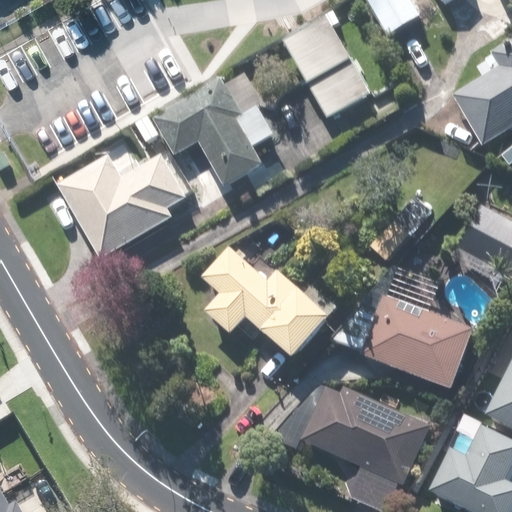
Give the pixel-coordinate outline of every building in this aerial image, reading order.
[(386,40),(420,22),(427,34),(444,25),(438,12),(459,0),(372,0),(366,4),(386,40)] [(511,0),(503,0),(510,12),(511,11),(511,0)] [(322,23),(278,50),(324,125),(368,99),(322,23)] [(511,133),(511,44),(483,62),(486,66),(475,72),(477,76),(456,88),(461,96),(449,103),(479,153),(511,133)] [(144,147),(158,139),(170,162),(195,148),(221,196),(260,174),(249,155),(272,143),(256,114),(262,110),(241,72),(153,121),(136,131),(144,147)] [(172,226),(166,215),(184,206),(160,161),(142,171),(130,149),(56,189),(97,266),(172,226)] [(413,205),(367,253),(383,269),(430,220),(413,205)] [(511,282),(511,228),(480,210),(455,252),(511,284),(511,282)] [(274,281),(265,290),(231,255),(200,284),(217,301),(201,316),(226,341),(242,327),(284,371),(314,342),(324,332),(274,281)] [(470,338),(426,322),(437,291),(390,274),(379,305),(358,363),(449,396),(470,338)] [(511,333),(508,332),(474,410),(511,426),(511,333)] [(367,511),(385,511),(396,490),(401,492),(426,438),(406,429),(408,424),(343,394),(341,399),(327,392),(302,446),(354,470),(340,499),(367,511)] [(410,502),(432,511),(499,511),(508,493),(490,485),(509,440),(449,414),(410,502)] [(27,511),(22,502),(13,507),(0,482),(0,511),(27,511)]
